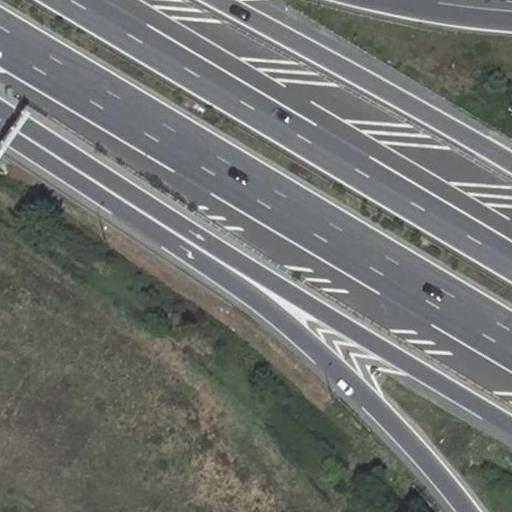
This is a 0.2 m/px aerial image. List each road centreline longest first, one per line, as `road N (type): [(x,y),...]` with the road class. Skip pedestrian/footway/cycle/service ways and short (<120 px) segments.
road 1 (motorway): [(0,36),(511,341)]
road 2 (motorway): [(511,261),(73,0)]
road 3 (motorway): [(182,238),(348,380),(467,511)]
road 4 (motorway): [(182,238),(511,426)]
road 5 (motorway): [(511,162),(219,0)]
road 6 (motorway): [(0,120),(182,238)]
road 7 (motorway): [(511,20),(377,0)]
